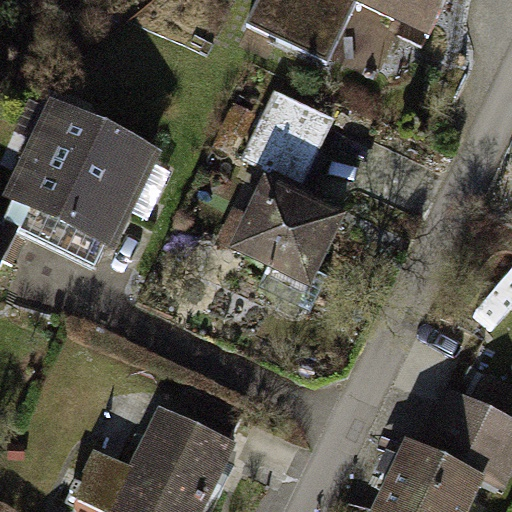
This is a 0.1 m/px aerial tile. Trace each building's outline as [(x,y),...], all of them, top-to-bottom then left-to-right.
[(461,0),(322,0),(439,51),(461,0)] [(256,162),(313,187),(341,122),(284,97),(256,162)] [(159,159),(52,110),(6,212),(114,260),(159,159)] [(350,222),(266,188),(236,259),(321,294),(350,222)] [(0,224),(0,302),(3,304),(25,232),(0,224)] [(440,463),(412,452),(387,511),(467,511),(479,484),(508,496),(511,486),(511,413),(467,396),(440,463)] [(216,511),(244,453),(162,414),(133,474),(104,460),(78,511),(216,511)]
